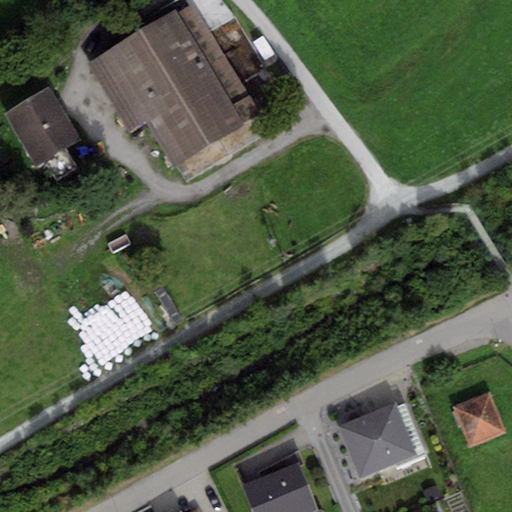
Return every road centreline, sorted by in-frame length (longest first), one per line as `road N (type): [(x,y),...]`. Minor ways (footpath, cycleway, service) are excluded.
road 1 (track): [(0,442),(511,150)]
road 2 (residential): [(110,511),(304,402),(511,302)]
road 3 (track): [(398,210),(271,34),(237,0)]
